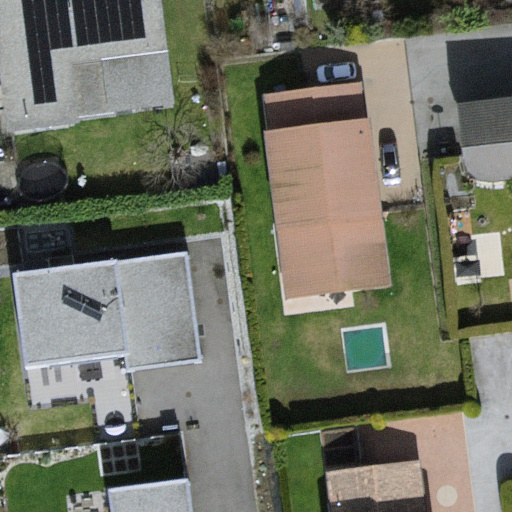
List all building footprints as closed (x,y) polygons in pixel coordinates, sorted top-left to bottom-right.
[(0,0),(0,33),(13,138),(83,130),(81,119),(175,108),(162,0),(0,0)] [(511,92),(448,100),(455,156),(459,189),(511,182),(511,92)] [(367,99),(268,107),(293,304),(392,298),(367,99)] [(191,254),(21,280),(36,377),(125,364),(127,379),(208,367),(191,254)] [(425,511),(419,466),(333,479),(337,511),(425,511)] [(199,511),(197,487),(117,496),(118,511),(199,511)]
